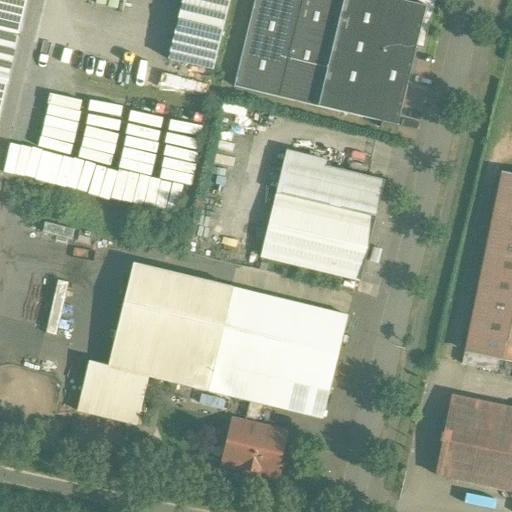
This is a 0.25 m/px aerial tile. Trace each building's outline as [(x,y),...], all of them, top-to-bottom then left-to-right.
[(0,0),(0,102),(24,0),(0,0)] [(228,0),(182,0),(167,64),(211,75),(228,0)] [(255,0),(234,87),(279,98),(302,0),(255,0)] [(302,0),(279,98),(398,127),(426,7),(396,0),(302,0)] [(287,152),(277,193),(376,217),(384,183),(325,169),(326,162),(287,152)] [(511,176),(501,175),(465,352),(511,361),(511,176)] [(376,217),(277,193),(261,258),(360,282),(376,217)] [(348,317),(133,265),(109,366),(109,368),(149,377),(250,402),(246,419),(255,421),(261,418),(264,405),(323,419),(348,317)] [(40,332),(59,335),(63,305),(44,302),(40,332)] [(149,377),(109,368),(109,366),(90,362),(78,412),(137,426),(149,377)] [(511,410),(451,398),(435,478),(511,494),(511,410)] [(285,434),(234,422),(228,444),(236,446),(231,466),(244,469),(246,471),(256,474),(259,472),(273,476),(277,457),(282,459),(283,457),(280,456),(285,434)]
